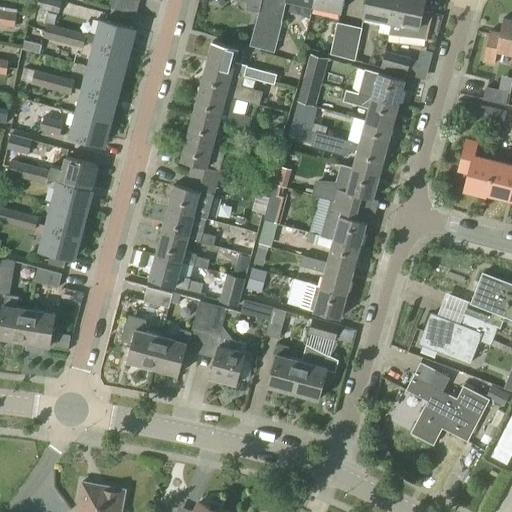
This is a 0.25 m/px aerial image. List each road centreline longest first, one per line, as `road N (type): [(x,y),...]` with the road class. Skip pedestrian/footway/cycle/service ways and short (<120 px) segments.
road 1 (residential): [(69,413),(180,0)]
road 2 (secondary): [(332,473),(193,434),(69,413)]
road 3 (residential): [(332,473),(412,218)]
road 4 (residential): [(412,218),(466,0)]
